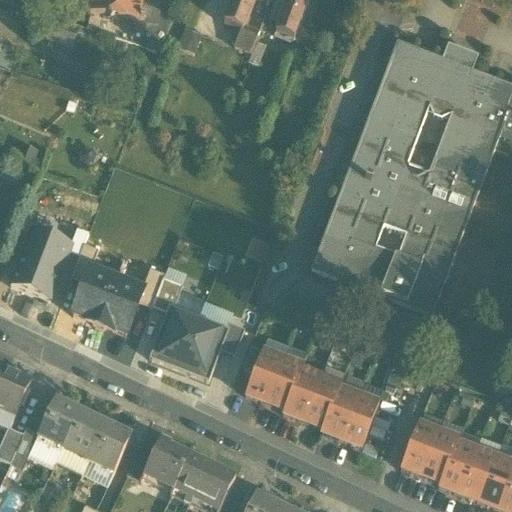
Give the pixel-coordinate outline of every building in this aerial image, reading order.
[(0,0),(0,3),(21,11),(24,0),(0,0)] [(142,0),(137,28),(89,20),(86,33),(145,53),(154,30),(156,31),(161,0),(142,0)] [(92,0),(89,20),(137,28),(142,0),(92,0)] [(255,0),(237,0),(226,28),(241,34),(242,35),(244,30),(255,0)] [(283,2),(277,0),(270,0),(269,4),(273,5),(266,23),(279,28),(286,9),(281,7),(283,2)] [(277,0),(283,2),(281,7),(286,9),(279,28),(276,36),(293,42),(309,0),(277,0)] [(48,41),(74,50),(80,34),(54,25),(48,41)] [(238,41),(254,47),(255,45),(258,36),(257,35),(244,30),(242,35),(241,34),(238,41)] [(175,50),(194,57),(201,40),(182,32),(175,50)] [(254,47),(238,41),(233,52),(249,58),(254,47)] [(255,45),(254,47),(249,58),(246,66),(258,70),(266,49),(255,45)] [(2,47),(1,49),(0,50),(0,68),(6,71),(13,51),(2,47)] [(311,273),(422,314),(426,303),(435,307),(497,142),(505,121),(511,123),(511,91),(471,76),(441,64),(396,47),(311,273)] [(447,49),(441,64),(471,76),(477,61),(447,49)] [(511,123),(505,121),(497,142),(507,145),(511,152),(511,123)] [(31,233),(10,289),(49,304),(70,248),(31,233)] [(90,274),(97,255),(83,249),(70,283),(83,288),(89,274),(90,274)] [(163,279),(162,283),(182,291),(186,279),(166,272),(163,279)] [(83,288),(71,318),(84,323),(83,325),(98,330),(116,284),(90,274),(89,274),(83,288)] [(163,279),(149,274),(141,294),(142,294),(137,308),(150,313),(162,283),(163,279)] [(150,313),(165,319),(169,310),(173,312),(179,297),(182,291),(162,283),(150,313)] [(137,308),(142,294),(141,294),(116,284),(98,330),(112,336),(113,334),(125,339),(137,308)] [(165,319),(148,363),(208,386),(220,355),(228,334),(227,333),(199,322),(205,307),(179,297),(173,312),(169,310),(165,319)] [(296,313),(403,354),(406,345),(395,340),(299,304),(296,313)] [(232,318),(205,307),(199,322),(227,333),(228,329),(232,318)] [(395,340),(406,345),(403,354),(399,365),(411,370),(418,349),(427,327),(426,326),(404,317),(395,340)] [(244,335),(228,329),(227,333),(228,334),(220,355),(234,361),(244,335)] [(261,355),(282,363),(287,349),(266,342),(261,355)] [(307,357),(287,349),(282,363),(302,370),(307,357)] [(261,355),(251,351),(242,373),(253,377),(261,355)] [(244,400),(265,408),(282,363),(261,355),(253,377),(244,400)] [(265,408),(284,416),(300,374),(302,370),(282,363),(265,408)] [(320,381),(339,389),(344,377),(324,370),(320,381)] [(30,385),(3,372),(0,378),(0,413),(14,420),(30,385)] [(283,419),(302,427),(320,381),(300,374),(284,416),(283,419)] [(363,385),(344,377),(339,389),(338,392),(357,400),(363,386),(363,385)] [(302,427),(322,434),(338,392),(339,389),(320,381),(302,427)] [(383,394),(363,386),(357,400),(378,408),(383,394)] [(320,438),(340,445),(357,400),(338,392),(322,434),(320,438)] [(378,408),(357,400),(340,445),(360,453),(378,408)] [(37,441),(62,453),(79,416),(54,404),(37,438),(36,440),(37,441)] [(0,413),(0,428),(8,432),(14,420),(0,413)] [(62,453),(87,465),(105,428),(79,416),(62,453)] [(424,418),(420,429),(436,435),(440,424),(424,418)] [(442,424),(438,436),(457,443),(461,435),(462,432),(442,424)] [(131,440),(105,428),(87,465),(88,465),(113,477),(131,440)] [(400,474),(420,481),(438,436),(436,435),(420,429),(417,428),(400,474)] [(0,448),(0,463),(10,468),(15,457),(23,439),(8,432),(0,448)] [(15,457),(27,463),(28,461),(37,441),(36,440),(37,438),(26,433),(23,439),(15,457)] [(457,443),(456,447),(475,454),(480,442),(461,435),(457,443)] [(420,481),(440,489),(456,447),(457,443),(438,436),(420,481)] [(50,471),(55,467),(62,453),(37,441),(28,461),(50,471)] [(480,442),(475,454),(495,462),(500,449),(480,441),(480,442)] [(141,479),(173,494),(189,462),(168,452),(169,449),(158,443),(152,456),(141,479)] [(438,493),(458,500),(475,454),(456,447),(440,489),(438,493)] [(124,482),(136,488),(141,479),(152,456),(140,450),(124,482)] [(87,465),(62,453),(55,467),(81,480),(88,465),(87,465)] [(458,500),(478,507),(495,462),(475,454),(458,500)] [(22,474),(27,463),(15,457),(10,468),(22,474)] [(220,511),(234,484),(189,462),(173,494),(172,496),(185,502),(182,508),(188,511),(191,505),(204,511),(220,511)] [(478,507),(489,511),(498,511),(511,475),(511,468),(495,462),(478,507)] [(88,465),(81,480),(106,492),(113,477),(88,465)] [(511,511),(511,475),(498,511),(511,511)] [(185,502),(172,496),(169,501),(182,508),(185,502)] [(280,511),(254,500),(248,511),(280,511)]
